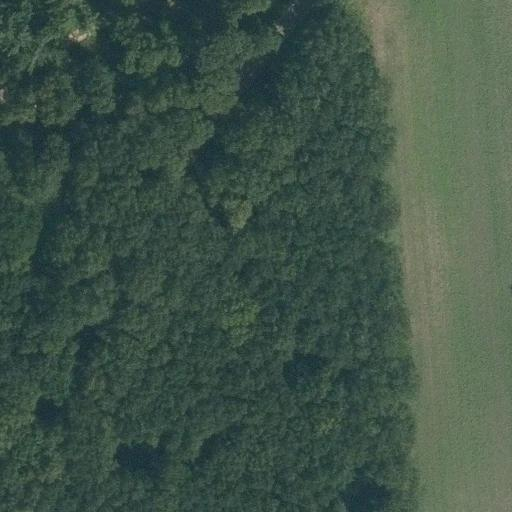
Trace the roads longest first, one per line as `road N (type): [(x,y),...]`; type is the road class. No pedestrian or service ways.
road 1 (tertiary): [(0,430),(207,124),(308,0)]
road 2 (track): [(0,74),(144,0)]
